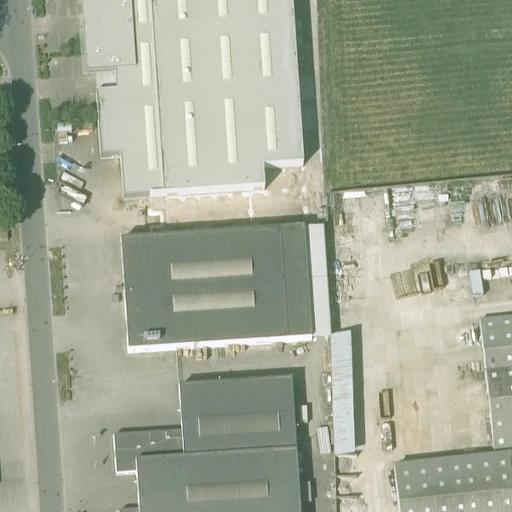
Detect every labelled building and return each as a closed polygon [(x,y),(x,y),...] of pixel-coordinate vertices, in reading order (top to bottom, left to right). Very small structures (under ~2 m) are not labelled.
[(291,0),(80,0),(86,78),(114,77),(116,96),(96,97),(100,162),(120,160),(123,202),(264,193),(263,172),(303,169),(291,0)] [(304,232),(280,233),(152,242),(152,237),(151,237),(151,242),(120,244),(123,291),(115,293),(116,294),(123,292),(127,356),(311,344),(304,232)] [(511,320),(479,324),(493,460),(511,457),(511,320)] [(343,338),(328,338),(330,456),(345,456),(343,338)] [(299,511),(296,454),(291,383),(178,390),(181,434),(113,438),(116,477),(136,476),(138,511),(299,511)] [(397,511),(511,511),(511,457),(493,460),(493,462),(394,472),(397,511)]
